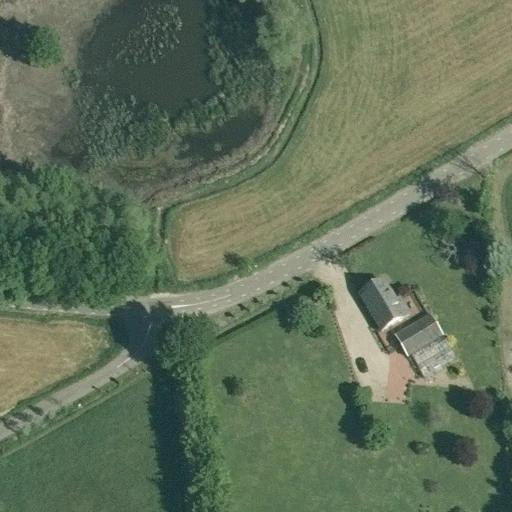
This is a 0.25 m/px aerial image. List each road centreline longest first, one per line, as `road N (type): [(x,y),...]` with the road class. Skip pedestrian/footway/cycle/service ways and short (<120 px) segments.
road 1 (unclassified): [(153,308),(215,300),(262,283),(511,137)]
road 2 (unclassified): [(0,433),(138,351),(153,327),(153,308)]
road 3 (unclassified): [(0,297),(153,308)]
